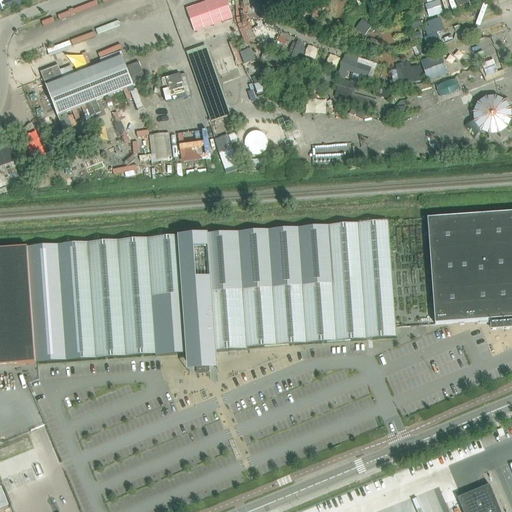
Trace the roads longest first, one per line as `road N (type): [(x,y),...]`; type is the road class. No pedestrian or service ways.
road 1 (tertiary): [(248,511),(511,404)]
road 2 (unknown): [(324,134),(384,139),(511,91)]
